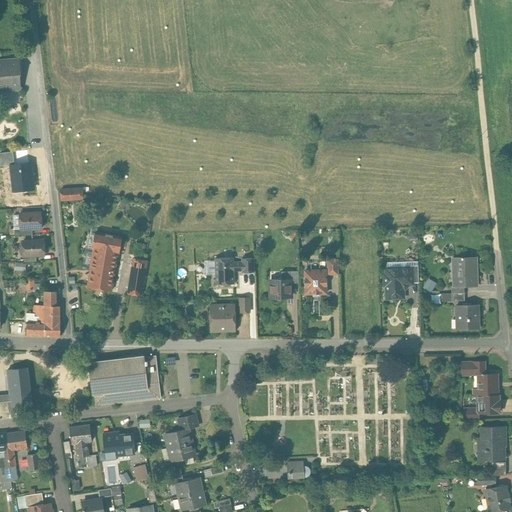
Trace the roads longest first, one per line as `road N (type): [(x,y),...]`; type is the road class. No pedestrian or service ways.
road 1 (residential): [(469,0),(507,345)]
road 2 (residential): [(69,344),(33,0)]
road 3 (residential): [(507,345),(233,342)]
road 4 (residential): [(51,419),(230,397)]
road 5 (residential): [(233,342),(69,344)]
